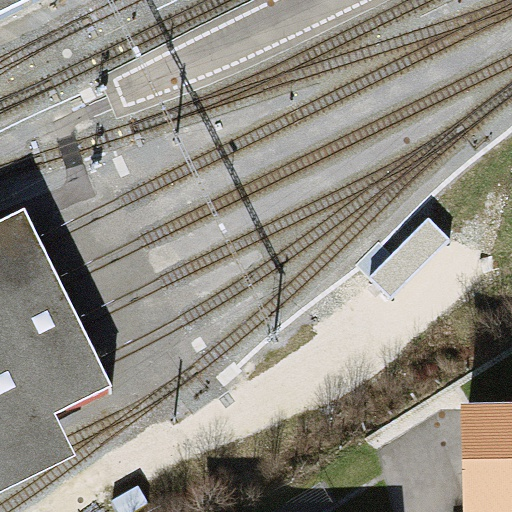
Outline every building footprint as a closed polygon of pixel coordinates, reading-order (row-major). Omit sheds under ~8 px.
[(0,0),(0,22),(44,0),(0,0)] [(25,217),(0,228),(0,447),(57,419),(111,392),(97,364),(77,323),(58,283),(38,243),(25,217)] [(428,219),(369,276),(389,297),(448,239),(428,219)] [(57,419),(0,447),(0,491),(74,455),(68,442),(57,419)] [(511,511),(511,437),(468,437),(467,511),(511,511)]
